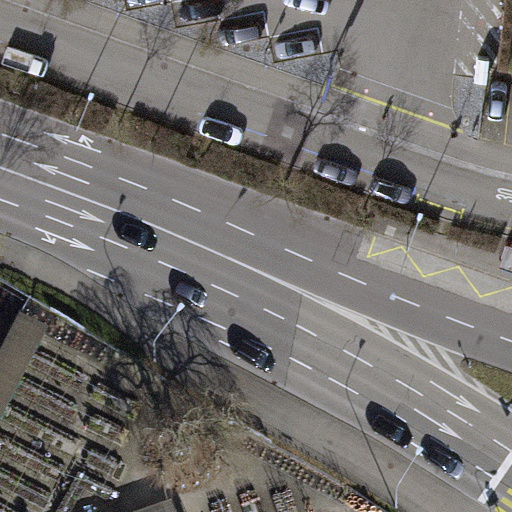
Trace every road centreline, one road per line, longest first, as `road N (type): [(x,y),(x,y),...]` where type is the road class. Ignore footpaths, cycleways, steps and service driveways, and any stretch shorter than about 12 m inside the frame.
road 1 (unclassified): [(511,202),(0,29)]
road 2 (secondary): [(88,199),(511,459)]
road 3 (secondary): [(511,341),(88,199)]
